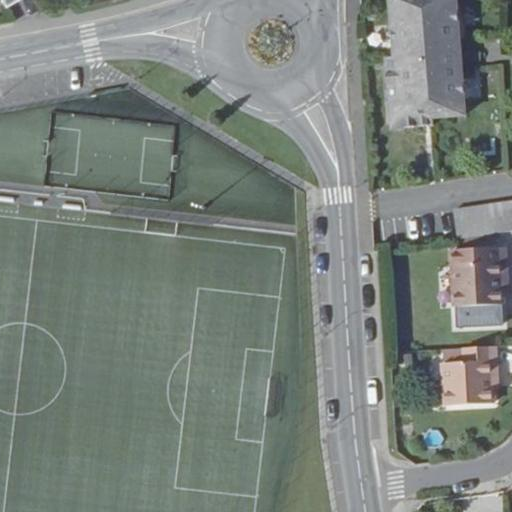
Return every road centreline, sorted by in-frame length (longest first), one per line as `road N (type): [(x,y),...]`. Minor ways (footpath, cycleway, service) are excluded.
road 1 (residential): [(296,82),(337,171),(362,493)]
road 2 (residential): [(0,60),(152,34),(224,33)]
road 3 (residential): [(511,458),(362,493)]
